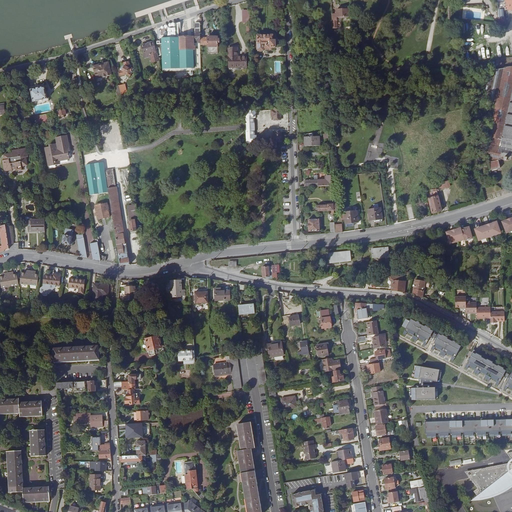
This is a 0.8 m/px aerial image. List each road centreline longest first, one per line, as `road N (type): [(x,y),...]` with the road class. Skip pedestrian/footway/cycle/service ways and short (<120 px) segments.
road 1 (residential): [(182,264),(271,284),(416,300),(511,355)]
road 2 (unclassified): [(511,198),(397,231),(182,264)]
road 3 (residential): [(0,68),(237,0)]
road 4 (track): [(286,0),(295,245)]
road 5 (residential): [(347,318),(377,511)]
road 6 (unclassified): [(182,264),(117,271),(37,256),(0,260)]
road 7 (residential): [(251,360),(275,511)]
road 8 (residential): [(109,370),(115,511)]
